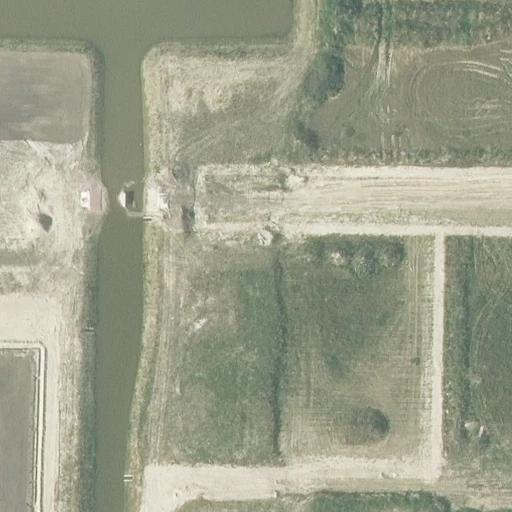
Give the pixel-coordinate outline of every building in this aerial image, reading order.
[(0,200),(4,201),(4,209),(16,209),(16,196),(6,196),(7,129),(17,129),(17,83),(0,83),(0,200)] [(201,118),(201,136),(214,136),(214,151),(249,152),(249,133),(272,134),(272,99),(247,99),(247,102),(215,101),(215,118),(201,118)] [(290,100),(290,125),(302,125),(301,152),(325,153),(326,105),(303,105),(303,100),(290,100)] [(326,105),(325,153),(326,153),(326,150),(350,151),(350,126),(362,126),(362,100),(349,100),(348,105),(326,105)] [(386,101),(386,126),(398,126),(397,151),(421,151),(422,106),(399,106),(399,101),(386,101)] [(422,106),(421,151),(446,152),(446,127),(458,127),(458,102),(445,101),(445,106),(422,106)] [(482,102),(482,127),(493,127),(493,152),(511,152),(511,106),(495,107),(495,102),(482,102)] [(292,276),(292,301),(305,301),(305,296),(328,297),(328,249),(327,249),(327,251),(304,251),(304,276),(292,276)] [(328,249),(328,297),(350,297),(350,302),(364,302),(364,277),(352,276),(352,249),(328,249)] [(455,278),(455,303),(469,303),(469,298),(491,298),(492,251),(468,251),(467,278),(455,278)] [(492,251),(491,298),(511,298),(511,253),(493,253),(493,251),(492,251)] [(454,411),(454,412),(502,413),(502,390),(507,390),(507,377),(482,377),(482,388),(457,388),(457,411),(454,411)] [(290,400),(290,425),(302,425),(302,450),(325,450),(325,453),(326,453),(326,405),(304,405),(304,400),(290,400)] [(326,405),(326,453),(350,453),(350,426),(362,426),(362,400),(349,400),(349,405),(326,405)] [(454,412),(454,436),(481,437),(481,449),(507,449),(507,435),(502,435),(502,413),(454,412)]
